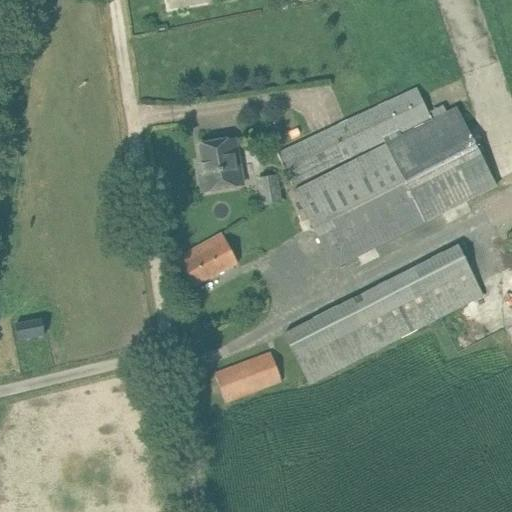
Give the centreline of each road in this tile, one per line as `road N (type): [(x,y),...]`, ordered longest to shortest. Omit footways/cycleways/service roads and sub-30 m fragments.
road 1 (track): [(198,511),(115,0)]
road 2 (unclassified): [(0,390),(171,351)]
